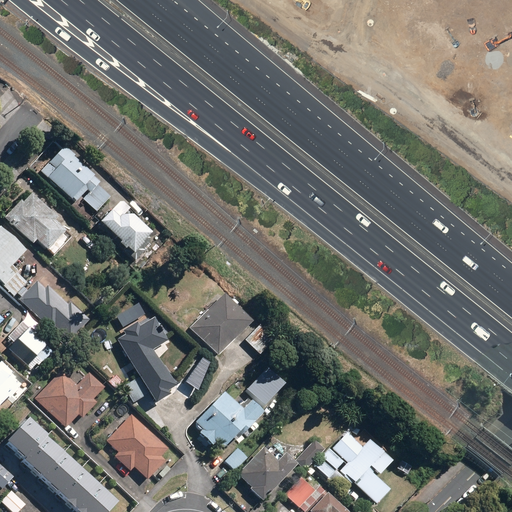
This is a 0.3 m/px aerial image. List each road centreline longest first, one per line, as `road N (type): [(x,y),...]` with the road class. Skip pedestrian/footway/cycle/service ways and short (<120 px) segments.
road 1 (motorway): [(374,236),(179,121),(18,0)]
road 2 (motorway): [(374,236),(80,0)]
road 3 (motorway): [(265,103),(511,302)]
road 4 (motorway): [(511,346),(374,236)]
road 5 (motorway): [(139,0),(265,103)]
road 6 (motorway): [(183,0),(265,103)]
road 7 (unknown): [(370,0),(342,63),(390,83)]
